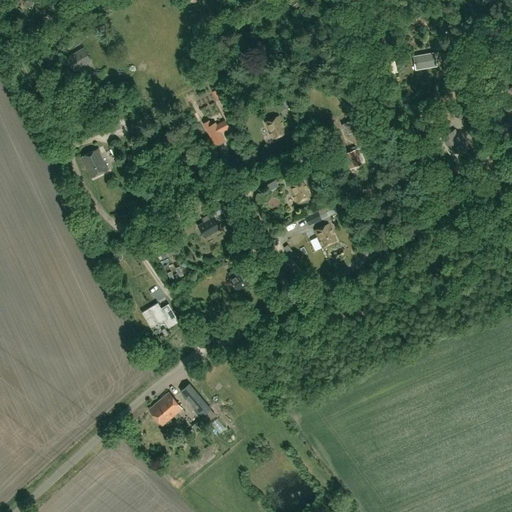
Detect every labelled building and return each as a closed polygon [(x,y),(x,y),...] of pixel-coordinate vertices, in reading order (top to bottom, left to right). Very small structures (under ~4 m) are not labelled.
[(49,13),(47,9),(52,7),(48,0),(35,0),(43,16),(49,13)] [(91,61),(84,48),(67,57),(75,70),(91,61)] [(416,69),(436,65),(434,52),(413,56),(416,69)] [(451,63),(449,52),(442,54),(444,65),(451,63)] [(393,73),(401,71),(400,64),(392,65),(393,73)] [(462,118),(465,108),(458,105),(454,116),(462,118)] [(347,131),(348,134),(358,130),(356,124),(362,121),(357,110),(351,112),(354,120),(341,125),(344,132),(347,131)] [(265,122),(273,139),(286,133),(279,116),(265,122)] [(97,134),(106,130),(101,120),(92,124),(97,134)] [(209,121),(204,123),(216,145),(224,141),(220,132),(229,127),(225,121),(216,125),(215,123),(211,125),(209,121)] [(150,138),(162,132),(159,127),(157,128),(155,125),(146,130),(150,138)] [(453,153),(465,144),(454,130),(442,139),(453,153)] [(91,177),(109,168),(98,147),(81,156),(91,177)] [(351,166),(361,162),(357,154),(359,154),(357,149),(346,154),(351,166)] [(289,185),(297,202),(310,196),(302,179),(289,185)] [(224,202),(211,210),(215,217),(228,209),(224,202)] [(313,222),(322,218),(319,212),(310,216),(313,222)] [(206,235),(220,227),(214,217),(210,219),(208,215),(202,218),(204,222),(200,225),(206,235)] [(304,232),(315,227),(311,220),(301,224),(304,232)] [(315,230),(323,247),(336,240),(328,224),(315,230)] [(259,244),(256,240),(251,244),(257,252),(263,248),(260,244),(259,244)] [(276,271),(282,268),(277,257),(270,260),(276,271)] [(238,289),(251,280),(246,270),(232,278),(238,289)] [(147,309),(148,309),(157,323),(156,324),(163,320),(168,328),(179,322),(168,303),(168,304),(162,309),(158,303),(147,309)] [(210,409),(189,383),(180,391),(201,416),(210,409)] [(162,425),(182,408),(168,392),(149,409),(149,408),(148,409),(162,425),(163,425),(162,425)] [(198,421),(192,426),(195,430),(201,424),(198,421)] [(217,431),(224,438),(229,432),(222,425),(217,431)]
